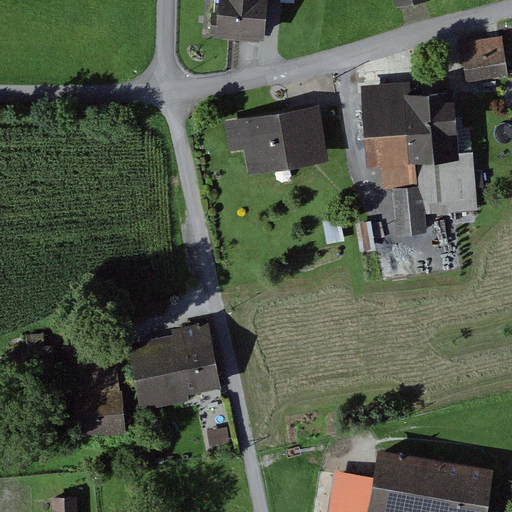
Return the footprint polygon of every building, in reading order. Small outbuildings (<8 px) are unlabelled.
[(224,0),(222,36),(275,41),(278,0),(224,0)] [(511,74),(511,44),(511,42),(470,47),(474,79),(511,74)] [(417,85),(370,89),(377,167),(393,166),(399,233),(431,230),(430,213),(477,209),(468,97),(418,101),(417,85)] [(329,110),(234,122),(238,152),(251,151),(255,178),(336,168),(329,110)] [(212,321),(134,339),(149,403),(227,385),(212,321)] [(123,335),(72,340),(83,437),(134,431),(123,335)] [(492,511),(497,473),(380,458),(373,511),(492,511)]
